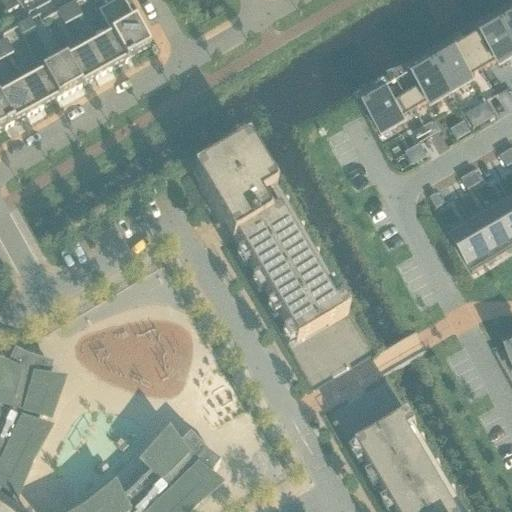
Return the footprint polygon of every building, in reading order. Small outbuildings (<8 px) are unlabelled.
[(12,0),(0,0),(0,1),(7,15),(18,9),(12,0)] [(110,38),(134,24),(122,2),(98,15),(110,38)] [(74,4),(65,9),(72,22),(81,18),(74,4)] [(72,22),(65,9),(57,14),(64,27),(72,22)] [(511,13),(499,21),(511,43),(511,13)] [(511,43),(499,21),(465,42),(483,72),(496,64),(499,68),(511,60),(511,43)] [(22,38),(35,31),(30,22),(17,29),(22,38)] [(134,24),(110,38),(125,65),(149,52),(134,24)] [(125,65),(110,38),(88,50),(103,77),(125,65)] [(5,42),(0,44),(0,52),(4,60),(13,55),(5,42)] [(465,42),(430,62),(450,96),(471,84),(469,80),(483,72),(465,42)] [(88,50),(65,62),(80,90),(103,77),(88,50)] [(80,90),(65,62),(43,75),(58,102),(80,90)] [(418,89),(404,97),(413,113),(427,104),(430,109),(450,96),(430,62),(409,75),(418,89)] [(43,75),(20,87),(35,114),(58,102),(43,75)] [(35,114),(20,87),(0,98),(0,103),(13,127),(35,114)] [(382,91),(360,104),(381,138),(402,125),(400,121),(413,113),(404,97),(391,105),(382,91)] [(0,133),(13,127),(0,103),(0,133)] [(423,129),(429,139),(440,133),(434,123),(423,129)] [(464,125),(451,133),(457,142),(470,135),(464,125)] [(423,129),(413,135),(419,146),(429,139),(423,129)] [(507,170),(511,166),(511,162),(508,155),(501,159),(507,170)] [(288,351),(348,316),(341,304),(340,304),(253,157),(198,189),(232,245),(234,244),(237,250),(230,254),(288,351)] [(468,179),(474,189),(481,185),(475,175),(468,179)] [(474,189),(468,179),(461,183),(467,193),(474,189)] [(443,207),(437,197),(430,201),(436,212),(443,207)] [(511,207),(511,206),(491,218),(511,252),(511,207)] [(491,218),(472,230),(492,264),(511,252),(491,218)] [(472,230),(451,241),(472,276),(492,264),(472,230)] [(0,511),(193,511),(212,494),(206,488),(219,471),(207,462),(206,461),(189,443),(175,456),(169,449),(143,474),(149,481),(126,503),(117,509),(113,503),(99,511),(0,511),(0,497),(11,503),(41,440),(35,437),(39,425),(46,427),(56,393),(47,390),(52,372),(26,364),(14,358),(4,377),(0,376),(0,511)] [(463,511),(417,434),(418,433),(410,421),(351,457),(383,511),(463,511)]
